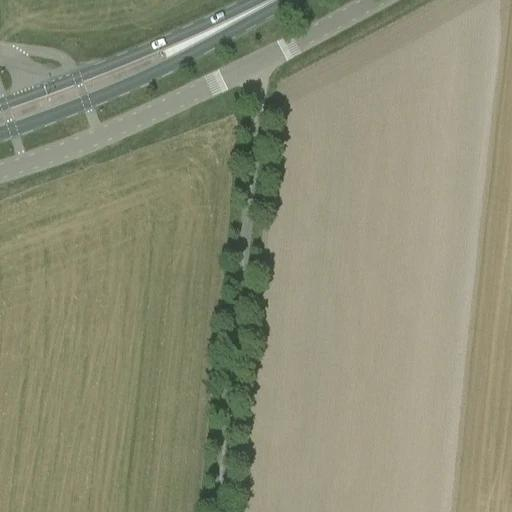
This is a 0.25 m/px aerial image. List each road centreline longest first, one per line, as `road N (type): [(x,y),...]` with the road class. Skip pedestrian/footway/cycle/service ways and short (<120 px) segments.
road 1 (unclassified): [(260,60),(214,511)]
road 2 (primary): [(0,134),(165,69),(289,0)]
road 3 (unclassified): [(0,173),(197,94),(260,60)]
road 4 (primary): [(261,0),(39,95)]
road 5 (unclassified): [(260,60),(369,0)]
